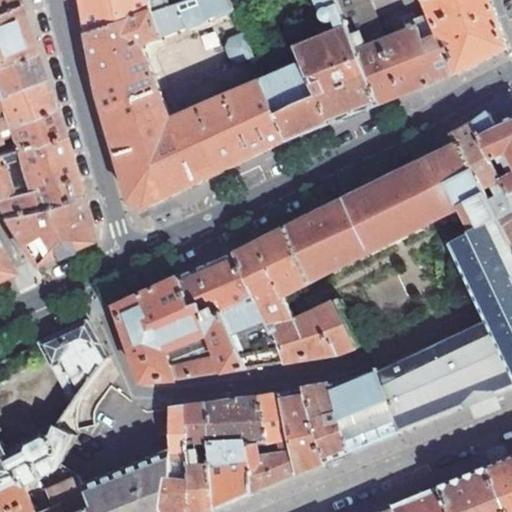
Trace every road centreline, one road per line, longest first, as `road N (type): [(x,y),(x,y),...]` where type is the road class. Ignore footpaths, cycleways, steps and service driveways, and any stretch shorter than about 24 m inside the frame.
road 1 (residential): [(511,76),(124,259)]
road 2 (residential): [(86,277),(137,390),(187,392),(370,361)]
road 3 (residential): [(124,259),(55,0)]
road 4 (residential): [(288,511),(511,417)]
